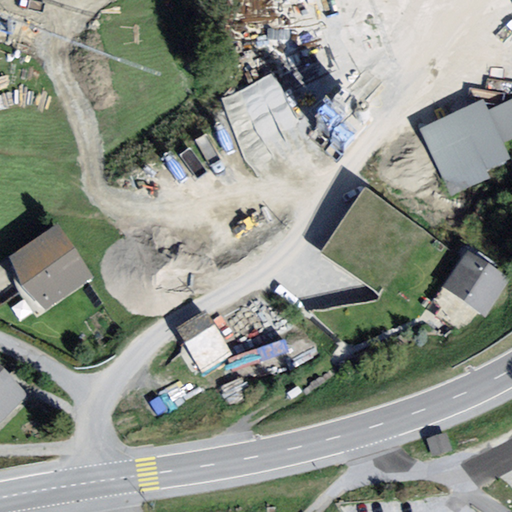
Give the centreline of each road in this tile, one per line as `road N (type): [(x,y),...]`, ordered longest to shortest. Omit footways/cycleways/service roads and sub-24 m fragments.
road 1 (residential): [(100,400),(144,344),(264,273),(324,216),(364,147),(511,22)]
road 2 (tertiary): [(99,480),(355,426),(511,361)]
